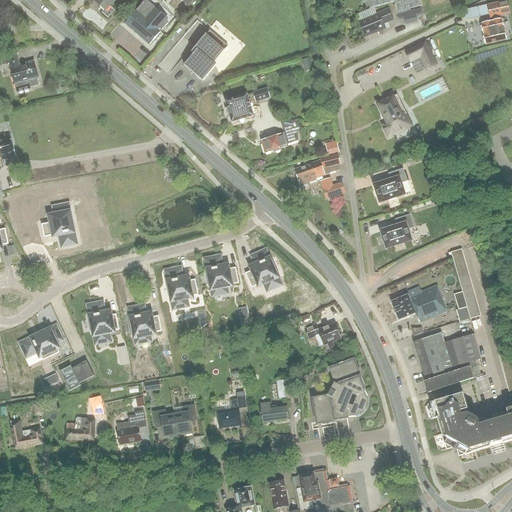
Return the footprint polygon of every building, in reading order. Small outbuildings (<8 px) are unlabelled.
[(105,12),(115,0),(96,0),(94,2),(105,12)] [(367,0),(370,9),(394,2),(398,14),(410,11),(410,10),(423,6),(420,0),(367,0)] [(488,5),(491,18),(492,18),(493,21),(481,24),(486,45),(506,40),(501,19),(500,20),(499,16),(511,13),(509,0),(488,5)] [(161,32),(168,23),(144,2),(125,25),(149,45),(161,32)] [(360,22),(359,23),(365,37),(385,29),(383,25),(393,21),(388,10),(359,21),(360,22)] [(414,10),(398,15),(399,21),(404,20),(406,25),(418,22),(414,10)] [(194,55),(184,66),(202,82),(216,66),(214,64),(228,47),(210,31),(191,53),(194,55)] [(426,70),(436,65),(425,43),(405,52),(410,62),(420,57),(426,70)] [(16,54),(1,58),(3,66),(9,64),(17,92),(31,89),(28,81),(35,79),(39,78),(34,61),(19,65),(16,54)] [(310,58),(302,61),(306,72),(313,70),(310,58)] [(421,90),(424,97),(443,89),(440,82),(421,90)] [(57,95),(69,92),(68,87),(61,89),(60,85),(55,86),(57,95)] [(267,88),(253,92),(256,102),(270,98),(267,88)] [(232,123),(253,116),(247,95),(225,101),(232,123)] [(404,117),(404,115),(406,114),(397,95),(377,104),(387,123),(382,125),(388,137),(402,130),(401,127),(406,124),(403,117),(404,117)] [(286,144),(296,140),(296,132),(300,131),(297,121),(282,124),(287,139),(285,140),(283,134),(261,141),(265,154),(274,152),(274,153),(282,150),(282,149),(288,147),(286,144)] [(6,134),(0,136),(0,167),(3,167),(1,160),(6,159),(16,156),(11,137),(7,138),(6,134)] [(328,155),(339,152),(336,141),(325,144),(328,155)] [(325,176),(340,171),(338,157),(320,161),(295,170),(300,186),(301,190),(309,188),(307,184),(317,180),(317,179),(325,176)] [(388,174),(390,181),(375,186),(380,202),(403,194),(400,184),(407,182),(403,169),(388,174)] [(331,179),(321,183),(323,190),(322,190),(326,200),(344,194),(340,184),(334,186),(331,179)] [(39,223),(38,223),(40,236),(51,234),(53,246),(66,244),(61,219),(63,219),(62,212),(60,213),(58,206),(45,209),(47,216),(41,217),(41,218),(38,219),(39,223)] [(18,214),(23,230),(34,226),(29,210),(18,214)] [(395,220),(397,227),(382,232),(387,247),(410,240),(407,230),(414,228),(410,215),(395,220)] [(0,262),(1,262),(0,258),(0,246),(9,245),(5,229),(2,230),(0,230),(0,262)] [(255,270),(245,275),(251,289),(261,285),(264,293),(282,285),(266,249),(249,256),(255,270)] [(462,251),(452,254),(453,261),(464,257),(462,251)] [(464,257),(453,261),(455,267),(466,264),(464,257)] [(214,259),(204,261),(211,298),(230,295),(229,291),(228,286),(238,284),(239,284),(238,280),(236,268),(225,270),(222,258),(214,259)] [(466,264),(455,267),(457,274),(468,271),(466,264)] [(182,269),(164,273),(171,310),(189,306),(188,298),(199,296),(195,280),(184,282),(182,269)] [(468,271),(457,274),(459,280),(470,277),(468,271)] [(470,277),(459,280),(461,287),(472,284),(470,277)] [(472,284),(461,287),(463,292),(463,293),(474,290),(472,284)] [(407,293),(408,295),(391,302),(399,320),(415,313),(419,323),(447,311),(437,286),(421,292),(419,288),(407,293)] [(474,290),(463,293),(465,300),(475,297),(474,290)] [(463,292),(454,294),(459,310),(467,308),(467,306),(465,300),(463,293),(463,292)] [(475,297),(465,300),(467,306),(477,303),(475,297)] [(103,303),(85,307),(92,344),(110,340),(109,332),(120,330),(116,314),(105,316),(103,303)] [(477,303),(467,306),(467,308),(469,313),(479,310),(477,303)] [(145,305),(127,309),(128,316),(133,338),(134,346),(153,342),(152,341),(151,337),(151,334),(162,332),(159,316),(148,318),(146,313),(145,305)] [(459,310),(457,311),(460,322),(471,319),(469,313),(467,308),(459,310)] [(479,310),(469,313),(471,319),(481,316),(479,310)] [(308,315),(297,319),(297,320),(301,328),(311,323),(308,315)] [(491,322),(493,329),(504,326),(502,320),(491,322)] [(53,323),(19,339),(26,356),(38,350),(43,361),(57,354),(60,353),(55,343),(61,340),(53,323)] [(316,325),(305,330),(309,340),(316,337),(320,347),(323,346),(324,346),(327,353),(335,350),(332,343),(341,339),(335,324),(318,331),(316,325)] [(493,329),(495,336),(505,333),(504,326),(493,329)] [(423,334),(422,327),(412,329),(413,336),(423,334)] [(473,378),(470,368),(478,366),(476,361),(480,360),(473,334),(452,341),(444,343),(441,333),(413,342),(426,381),(424,382),(428,393),(473,378)] [(495,336),(496,342),(507,339),(505,333),(495,336)] [(496,342),(498,349),(509,346),(507,339),(496,342)] [(128,364),(125,346),(118,348),(121,365),(128,364)] [(498,349),(500,355),(510,353),(509,346),(498,349)] [(500,355),(501,362),(511,359),(510,353),(500,355)] [(511,359),(501,362),(503,369),(511,366),(511,359)] [(356,416),(366,398),(352,361),(328,370),(334,384),(327,395),(312,398),(317,423),(356,416)] [(71,366),(60,371),(70,392),(81,386),(80,383),(94,377),(87,362),(72,369),(71,366)] [(481,376),(478,366),(470,368),(473,378),(481,376)] [(511,366),(503,369),(505,375),(511,373),(511,366)] [(49,378),(52,385),(58,382),(55,375),(49,378)] [(486,376),(476,379),(481,394),(490,391),(486,376)] [(284,384),(286,400),(299,398),(297,382),(284,384)] [(463,393),(430,403),(435,419),(437,418),(446,447),(455,444),(457,453),(501,440),(502,441),(511,438),(511,407),(506,409),(508,416),(479,424),(478,419),(468,413),(462,415),(461,412),(468,409),(463,393)] [(105,413),(101,396),(92,398),(96,415),(105,413)] [(136,399),(137,408),(145,406),(143,397),(136,399)] [(230,399),(232,410),(227,411),(227,410),(218,412),(219,420),(218,421),(218,425),(220,425),(221,429),(241,426),(239,409),(238,407),(246,406),(245,397),(230,399)] [(42,402),(32,404),(35,416),(45,414),(42,402)] [(289,420),(287,408),(277,409),(277,406),(270,407),(269,404),(260,405),(263,423),(289,420)] [(175,415),(178,435),(185,434),(185,436),(186,436),(186,435),(192,434),(192,433),(193,432),(190,417),(197,416),(195,405),(183,407),(184,413),(175,415)] [(177,435),(178,435),(175,415),(167,417),(166,410),(153,413),(155,424),(162,422),(165,437),(170,436),(170,438),(176,437),(177,437),(177,435)] [(143,412),(136,413),(135,413),(135,416),(128,417),(129,422),(117,425),(118,432),(117,432),(120,445),(141,441),(139,428),(146,426),(143,412)] [(97,430),(94,430),(91,430),(91,420),(91,418),(82,418),(82,420),(81,430),(69,429),(68,440),(68,444),(77,444),(77,447),(84,447),(84,444),(95,444),(95,438),(97,438),(97,430)] [(16,449),(43,444),(40,429),(22,432),(20,422),(11,424),(14,440),(16,449)] [(298,511),(314,511),(314,508),(321,506),(321,508),(352,503),(351,501),(353,501),(351,486),(349,486),(348,485),(339,486),(338,479),(327,481),(325,471),(323,472),(323,470),(306,473),(307,475),(299,476),(299,477),(292,478),(298,511)] [(286,499),(288,498),(286,490),(284,491),(283,481),(277,482),(275,481),(272,482),(271,484),(269,484),(271,494),(270,496),(271,500),(273,501),(273,502),(275,501),(276,509),(288,506),(286,499)] [(243,490),(235,491),(238,508),(226,510),(226,511),(241,511),(241,508),(254,505),(254,504),(255,503),(254,499),(253,498),(251,488),(250,488),(248,487),(244,488),(243,490)]
